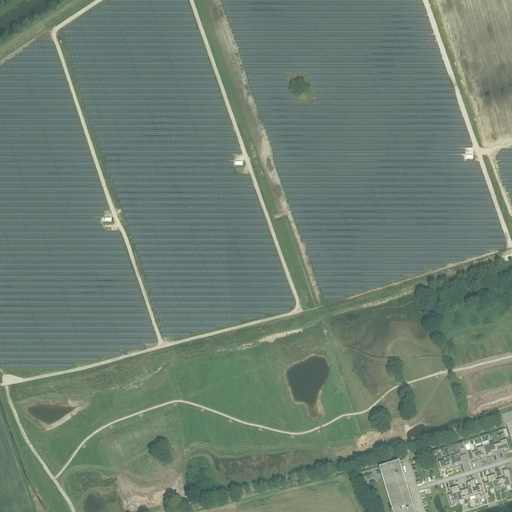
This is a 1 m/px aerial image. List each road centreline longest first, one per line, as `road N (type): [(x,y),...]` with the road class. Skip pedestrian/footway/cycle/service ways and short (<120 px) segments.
road 1 (unclassified): [(332,466),(506,415)]
road 2 (unclassified): [(158,511),(332,466)]
